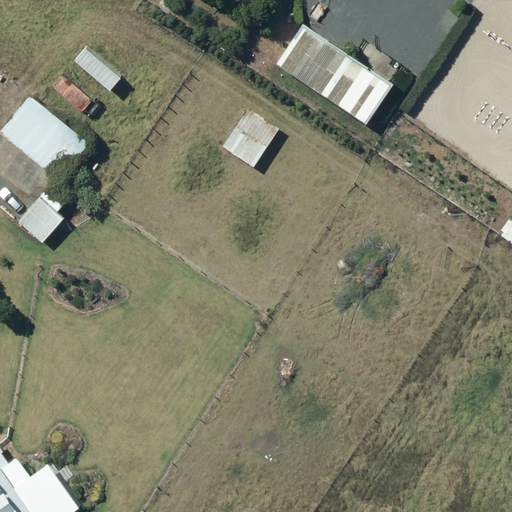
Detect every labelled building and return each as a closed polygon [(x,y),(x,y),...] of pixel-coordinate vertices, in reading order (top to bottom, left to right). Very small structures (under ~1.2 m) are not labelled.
[(282,55),(279,59),(369,120),(398,77),(393,73),(399,65),(363,41),(353,56),(330,40),(334,34),(308,16),(282,55)] [(32,90),(2,130),(58,173),(89,134),(32,90)] [(283,126),(253,103),(223,143),(254,166),(283,126)] [(69,216),(45,192),(19,218),(44,242),(69,216)] [(0,511),(53,511),(1,437),(0,438),(0,511)]
